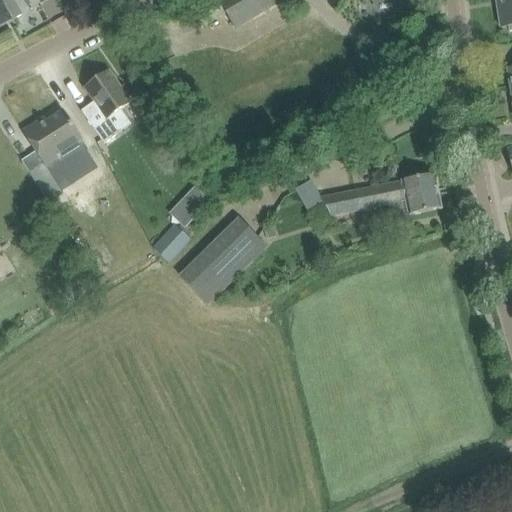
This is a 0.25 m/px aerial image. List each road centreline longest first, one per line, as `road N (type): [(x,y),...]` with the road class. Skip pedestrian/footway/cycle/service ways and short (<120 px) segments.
road 1 (tertiary): [(511,322),(466,113),(453,0)]
road 2 (unclassified): [(0,84),(148,0)]
road 3 (track): [(511,456),(375,511)]
